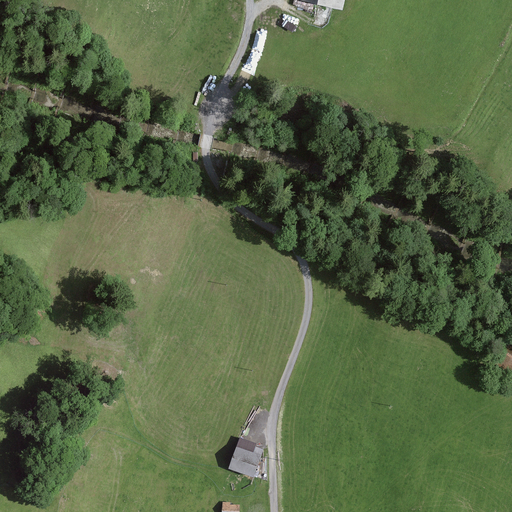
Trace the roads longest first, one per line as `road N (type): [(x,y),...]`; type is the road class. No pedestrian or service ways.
road 1 (unclassified): [(218,155),(237,210),(300,251),(312,296),(278,413),(276,511)]
road 2 (track): [(251,0),(248,38),(220,100),(218,155)]
